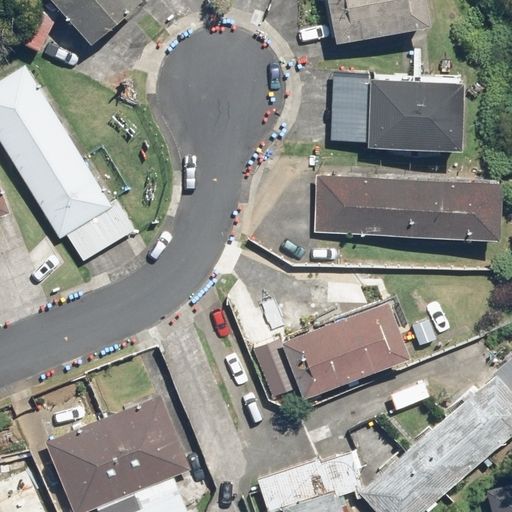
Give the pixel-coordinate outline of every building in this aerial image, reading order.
[(61,0),(95,41),(144,0),(61,0)] [(333,0),(340,38),(435,20),(431,0),(333,0)] [(57,23),(25,5),(11,29),(42,48),(57,23)] [(29,59),(0,75),(0,132),(62,240),(69,236),(83,260),(138,228),(122,199),(113,204),(29,59)] [(375,69),(335,68),(333,139),(371,140),(371,143),(468,146),(470,77),(374,74),(375,69)] [(0,161),(0,213),(16,208),(0,161)] [(318,171),(316,229),(505,235),(507,177),(318,171)] [(285,336),(307,393),(416,351),(394,294),(285,336)] [(511,355),(361,487),(383,511),(421,511),(511,432),(511,355)] [(430,379),(392,391),(397,409),(436,396),(430,379)] [(189,511),(190,511),(204,495),(167,392),(49,436),(78,511),(97,504),(100,511),(189,511)] [(348,451),(262,476),(271,507),(289,501),(292,511),(354,511),(350,494),(360,491),(348,451)] [(49,511),(27,464),(0,476),(0,511),(49,511)] [(511,511),(511,479),(490,485),(496,511),(511,511)]
